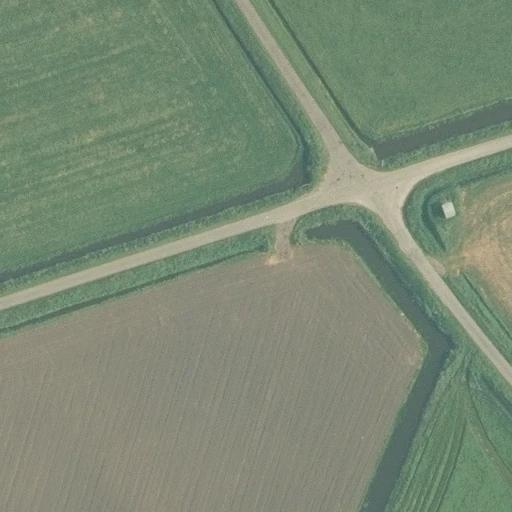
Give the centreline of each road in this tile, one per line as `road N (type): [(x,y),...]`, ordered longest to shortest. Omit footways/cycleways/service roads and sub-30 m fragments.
road 1 (unclassified): [(0,298),(357,182)]
road 2 (unclassified): [(511,371),(357,182)]
road 3 (unclassified): [(357,182),(238,0)]
road 4 (unclassified): [(357,182),(511,133)]
